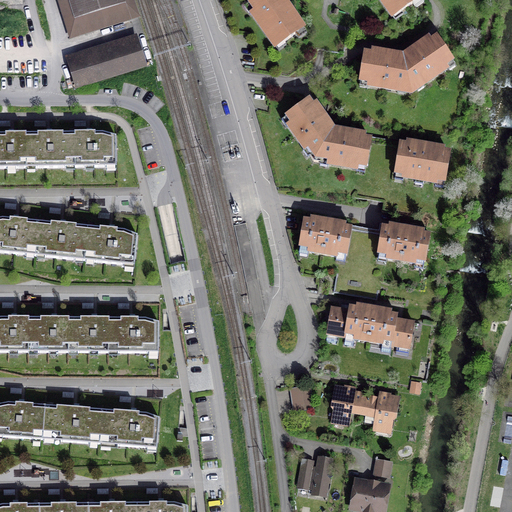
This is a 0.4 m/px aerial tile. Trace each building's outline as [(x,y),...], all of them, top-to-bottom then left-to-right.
[(68,0),(77,27),(127,11),(123,0),(68,0)] [(280,0),(248,0),(256,11),(252,14),(275,46),(283,41),(284,42),(303,28),(287,4),(285,5),(280,0)] [(380,0),(392,16),(400,10),(401,11),(417,0),(380,0)] [(404,61),(411,93),(416,90),(413,86),(420,81),(423,85),(447,68),(444,64),(452,59),(437,39),(431,43),(429,40),(407,55),(409,58),(404,61)] [(70,63),(77,87),(144,66),(137,42),(70,63)] [(411,93),(404,61),(399,61),(399,57),(372,52),(372,56),(365,55),(360,81),(361,81),(360,87),(368,88),(368,86),(398,91),(399,86),(407,88),(406,92),(411,93)] [(313,162),(331,134),(328,129),(331,127),(316,105),(312,107),(308,101),(288,116),(293,123),(288,126),(305,150),(309,147),(314,153),(310,156),(313,162)] [(331,134),(313,162),(320,163),(321,158),(329,159),(328,164),(357,169),(358,164),(366,166),(370,141),(364,140),(364,136),(338,131),(337,135),(331,134)] [(75,137),(75,163),(75,168),(86,168),(86,163),(94,163),(94,167),(106,167),(106,162),(117,162),(116,137),(103,133),(88,133),(75,134),(75,137)] [(27,163),(26,138),(26,134),(12,134),(0,134),(0,168),(7,168),(7,164),(16,164),(16,169),(27,169),(27,163)] [(66,163),(75,163),(75,137),(69,137),(69,134),(50,134),(32,134),(32,138),(26,138),(27,163),(36,163),(36,168),(66,168),(66,163)] [(407,147),(400,146),(396,172),(404,173),(403,177),(435,183),(436,179),(445,181),(450,155),(442,153),(443,150),(407,143),(407,147)] [(27,250),(36,251),(39,226),(33,226),(34,222),(17,220),(2,219),(0,219),(0,252),(27,255),(27,250)] [(304,220),(300,247),(309,248),(308,252),(337,257),(338,254),(347,255),(352,229),(345,227),(345,225),(312,219),(311,222),(304,220)] [(85,256),(88,231),(82,230),(82,227),(61,225),(45,223),(45,227),(39,226),(36,251),(46,252),(45,257),(75,260),(76,255),(85,256)] [(390,229),(383,228),(378,254),(387,255),(387,260),(415,264),(416,260),(425,262),(430,236),(423,235),(423,232),(390,226),(390,229)] [(88,231),(85,256),(94,257),(94,262),(124,265),(125,260),(135,261),(138,236),(125,231),(110,229),(94,228),(94,232),(88,231)] [(390,353),(391,347),(396,320),(396,316),(351,308),(350,312),(345,338),(344,345),(353,346),(354,340),(382,345),(381,351),(390,353)] [(343,338),(345,338),(350,312),(332,309),(326,342),(336,343),(338,333),(343,334),(343,338)] [(29,353),(29,348),(29,322),(29,319),(15,318),(0,318),(0,352),(10,352),(10,348),(18,348),(18,353),(29,353)] [(69,353),(69,348),(69,322),(69,319),(55,319),(35,319),(35,322),(29,322),(29,348),(38,348),(38,353),(50,353),(50,348),(58,348),(58,353),(69,353)] [(109,353),(109,348),(109,322),(109,319),(95,319),(75,319),(75,322),(69,322),(69,348),(78,348),(78,353),(90,353),(90,348),(98,348),(98,353),(109,353)] [(109,322),(109,348),(118,348),(118,353),(148,354),(148,349),(159,349),(159,323),(146,319),(131,319),(115,319),(115,323),(109,322)] [(414,323),(396,320),(391,347),(394,347),(395,343),(399,344),(399,348),(397,347),(396,354),(408,356),(414,323)] [(310,386),(291,390),(294,412),(314,408),(310,386)] [(349,413),(352,395),(353,391),(336,389),(333,405),(336,408),(334,418),(343,419),(342,424),(347,425),(349,413)] [(352,395),(349,413),(365,415),(364,423),(376,425),(380,400),(352,395)] [(380,400),(376,425),(375,430),(380,431),(381,426),(390,427),(392,418),(395,416),(398,399),(381,396),(380,400)] [(0,405),(0,432),(3,432),(2,437),(33,439),(33,434),(42,435),(44,410),(39,410),(39,406),(22,405),(8,403),(0,405)] [(90,439),(99,439),(101,414),(96,414),(96,410),(75,408),(45,406),(44,410),(42,435),(61,437),(61,442),(90,444),(90,439)] [(101,414),(99,439),(118,441),(117,446),(147,448),(148,443),(158,444),(159,419),(146,414),(133,413),(101,411),(101,414)] [(311,476),(301,474),(302,488),(313,490),(313,494),(326,496),(332,462),(318,460),(317,470),(312,469),(311,476)] [(392,463),(377,461),(374,475),(389,478),(392,463)] [(382,511),(387,487),(359,482),(357,490),(354,491),(352,494),(352,498),(356,500),(354,508),(375,511),(382,511)]
